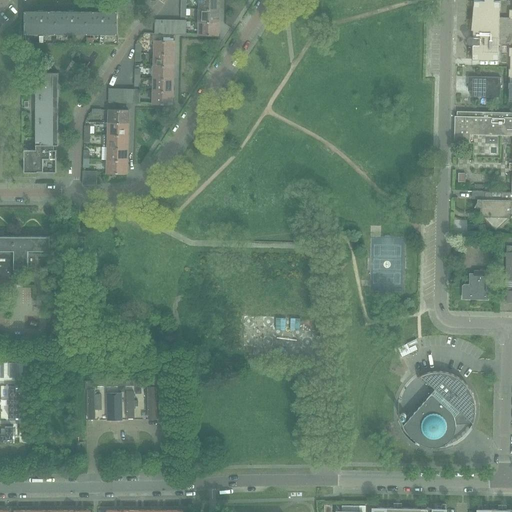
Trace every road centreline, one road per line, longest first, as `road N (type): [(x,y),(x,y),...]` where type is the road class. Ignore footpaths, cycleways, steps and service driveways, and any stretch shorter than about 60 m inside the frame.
road 1 (residential): [(443,316),(446,0)]
road 2 (residential): [(75,193),(116,192),(146,179),(268,0)]
road 3 (residential): [(75,193),(80,116),(162,0)]
road 4 (residential): [(160,486),(159,425),(91,427),(92,487)]
road 5 (residential): [(504,483),(326,480)]
road 6 (residential): [(326,480),(160,486)]
road 7 (residential): [(504,483),(507,324)]
